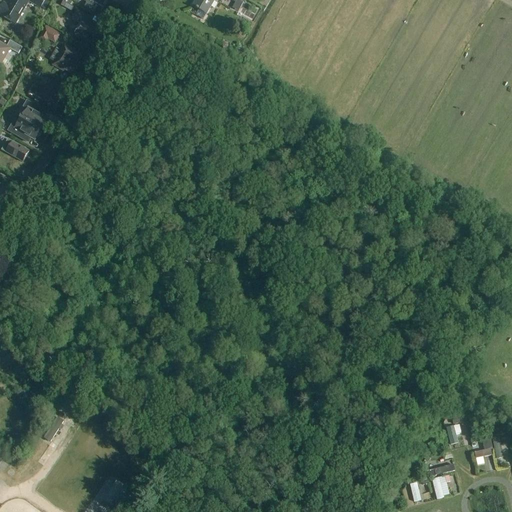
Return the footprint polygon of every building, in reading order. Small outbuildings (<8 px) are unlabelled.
[(24,0),(24,1),(22,0),(11,0),(8,7),(3,4),(0,9),(0,15),(2,16),(1,17),(15,25),(28,3),(40,9),(45,0),(24,0)] [(61,6),(71,12),(76,4),(67,0),(59,0),(60,0),(61,1),(60,2),(62,3),(61,6)] [(80,0),(86,3),(84,8),(92,12),(96,5),(102,8),(106,0),(80,0)] [(214,0),(196,0),(192,7),(198,11),(195,16),(203,20),(206,15),(214,0)] [(98,33),(86,25),(90,18),(77,11),(71,20),(82,26),(76,36),(92,45),(98,33)] [(58,18),(54,27),(74,37),(78,27),(58,18)] [(55,43),(60,34),(46,26),(38,40),(46,44),(48,40),(55,43)] [(26,30),(20,42),(30,47),(35,35),(26,30)] [(0,65),(9,50),(17,55),(21,49),(9,42),(5,48),(0,44),(0,65)] [(77,65),(81,58),(82,56),(70,49),(71,48),(64,45),(60,51),(56,49),(50,60),(54,62),(52,66),(64,73),(65,71),(73,76),(79,66),(77,65)] [(4,67),(9,69),(13,63),(7,60),(4,67)] [(33,87),(29,94),(42,101),(42,99),(49,103),(49,101),(57,106),(61,97),(59,96),(61,93),(45,84),(43,88),(39,86),(37,89),(33,87)] [(21,119),(42,131),(46,123),(45,123),(47,120),(42,118),(45,113),(27,102),(23,108),(27,110),(22,119),(21,118),(21,119)] [(42,131),(21,119),(15,128),(11,126),(8,132),(26,142),(29,137),(34,140),(35,137),(36,138),(40,131),(41,131),(42,131)] [(29,152),(11,142),(7,140),(1,151),(22,163),(29,152)] [(24,378),(31,368),(21,361),(13,371),(24,378)] [(453,427),(446,429),(451,447),(458,445),(453,427)] [(496,437),(492,437),(496,459),(503,458),(502,454),(507,453),(504,438),(510,436),(508,430),(503,432),(496,433),(496,437)] [(475,460),(492,456),(491,450),(474,454),(475,460)] [(42,458),(40,467),(51,471),(54,461),(42,458)] [(466,460),(459,461),(461,468),(468,467),(466,460)] [(452,466),(434,471),(435,477),(453,473),(452,466)] [(433,475),(432,468),(419,471),(421,477),(433,475)] [(439,479),(431,481),(437,501),(444,499),(439,479)] [(417,484),(409,486),(414,503),(421,501),(417,484)]
